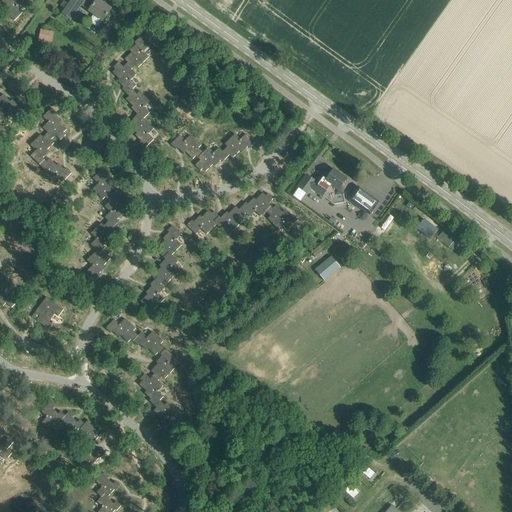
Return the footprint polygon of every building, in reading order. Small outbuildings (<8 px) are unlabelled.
[(23,1),(22,0),(0,0),(6,6),(4,8),(11,14),(9,15),(14,21),(23,11),(18,6),(23,1)] [(89,11),(94,15),(90,20),(90,22),(96,26),(99,26),(103,21),(111,9),(98,0),(96,0),(94,4),(87,0),(71,0),(69,4),(64,1),(60,6),(65,9),(62,13),(70,19),(81,5),(89,11)] [(41,29),(39,40),(52,43),(54,32),(41,29)] [(126,64),(131,69),(136,65),(138,67),(149,57),(143,51),(149,46),(139,37),(134,42),(136,44),(130,50),(131,52),(124,59),(128,62),(126,64)] [(122,89),(127,94),(132,89),(136,85),(131,80),(136,74),(131,69),(126,64),(123,66),(118,61),(113,67),(115,69),(112,72),(119,79),(117,81),(123,87),(122,89)] [(137,114),(136,116),(141,121),(143,118),(144,118),(150,112),(144,107),(150,101),(139,91),(137,93),(132,89),(127,94),(129,96),(126,99),(133,106),(131,108),(137,114)] [(0,118),(4,122),(10,117),(15,122),(24,113),(19,108),(17,109),(11,103),(9,105),(2,98),(0,99),(0,118)] [(48,132),(53,137),(55,135),(60,140),(65,135),(63,133),(66,130),(59,123),(61,121),(55,115),(57,113),(51,107),(42,116),(48,122),(42,127),(47,132),(48,132)] [(154,128),(144,118),(143,118),(141,121),(136,116),(130,121),(133,123),(130,126),(137,133),(135,135),(141,141),(139,143),(145,148),(154,139),(148,134),(154,128)] [(51,140),(53,137),(48,132),(47,132),(43,137),(40,134),(30,145),(35,150),(29,156),(38,164),(43,159),(42,158),(48,152),(47,150),(54,143),(51,140)] [(220,154),(225,159),(227,158),(230,161),(237,154),(239,156),(245,149),(247,151),(252,146),(243,137),(238,142),(232,137),(222,147),(225,150),(220,154)] [(201,156),(200,155),(196,151),(198,148),(188,138),(182,143),(177,138),(168,147),(173,152),(175,151),(181,157),(183,155),(190,162),(193,159),(195,161),(201,156)] [(201,156),(195,161),(197,163),(193,168),(198,174),(200,171),(203,174),(210,167),(212,169),(218,163),(220,165),(225,159),(220,154),(216,150),(211,156),(205,150),(200,155),(201,156)] [(43,159),(38,164),(43,169),(40,172),(51,182),(56,177),(62,183),(71,174),(66,168),(64,170),(58,164),(56,165),(49,158),(46,161),(43,159)] [(334,197),(344,195),(343,184),(347,179),(333,169),(325,181),(321,178),(317,184),(315,183),(316,182),(306,175),(297,188),(307,194),(311,188),(322,196),(326,191),(332,190),(334,197)] [(110,202),(115,197),(114,195),(117,192),(110,185),(112,183),(105,177),(107,175),(102,170),(93,179),(98,184),(93,190),(103,200),(105,197),(110,202)] [(358,187),(349,200),(369,215),(378,202),(358,187)] [(260,217),(265,212),(265,211),(270,206),(268,204),(273,199),(267,194),(265,196),(262,193),(255,200),(253,198),(247,204),(245,202),(240,208),(245,213),(249,217),(254,211),(260,217)] [(115,197),(110,202),(105,207),(110,213),(105,218),(109,222),(109,221),(114,227),(119,222),(118,220),(124,214),(122,212),(129,205),(126,202),(128,200),(123,194),(118,199),(115,197)] [(272,208),(270,206),(265,211),(265,212),(270,216),(267,219),(278,229),(283,224),(288,229),(297,220),(292,215),(290,216),(284,210),(282,212),(275,205),(272,208)] [(245,213),(240,208),(238,210),(235,207),(228,214),(226,212),(220,218),(218,216),(213,222),(216,225),(222,231),(227,225),(233,231),(243,220),(241,218),(245,213)] [(206,235),(216,225),(213,222),(218,216),(213,211),(211,214),(208,211),(201,218),(199,216),(193,222),(191,220),(186,226),(195,235),(200,229),(206,235)] [(100,254),(105,249),(104,247),(110,241),(108,239),(115,232),(112,229),(114,227),(109,221),(109,222),(104,226),(102,224),(91,234),(97,240),(91,245),(97,251),(98,251),(100,254)] [(169,253),(172,256),(182,245),(176,240),(182,234),(172,226),(167,231),(169,233),(163,239),(165,241),(158,248),(161,251),(159,253),(164,258),(169,253)] [(445,245),(453,251),(460,241),(452,236),(445,245)] [(98,251),(97,251),(87,261),(93,267),(87,272),(96,281),(102,276),(100,274),(106,268),(104,266),(111,259),(108,256),(110,254),(105,249),(100,254),(98,251)] [(178,262),(172,256),(169,253),(164,258),(166,260),(159,266),(161,268),(154,275),(157,278),(156,280),(161,285),(166,281),(168,283),(178,272),(173,267),(178,262)] [(322,273),(336,261),(331,255),(317,267),(322,273)] [(0,303),(3,306),(6,303),(11,308),(17,302),(14,299),(6,291),(12,286),(1,276),(0,276),(0,303)] [(165,289),(161,285),(156,280),(150,285),(152,287),(146,293),(148,295),(141,302),(144,305),(142,308),(147,313),(152,308),(155,310),(165,300),(160,294),(165,289)] [(31,317),(49,330),(53,324),(49,321),(55,314),(58,316),(63,310),(46,297),(31,317)] [(133,341),(138,336),(133,331),(135,329),(125,319),(120,324),(114,319),(105,328),(110,333),(112,331),(119,338),(121,336),(128,342),(131,339),(133,341)] [(141,332),(138,336),(133,341),(138,346),(140,344),(146,350),(148,349),(155,355),(158,352),(160,354),(165,348),(160,344),(163,341),(152,331),(147,337),(141,332)] [(154,374),(152,376),(158,381),(162,376),(165,379),(175,368),(169,363),(174,357),(165,348),(160,354),(162,356),(156,362),(158,364),(151,371),(154,374)] [(149,401),(154,406),(159,400),(159,401),(163,397),(158,391),(163,386),(158,381),(152,376),(150,378),(145,374),(140,379),(142,381),(139,384),(146,391),(144,393),(151,399),(149,401)] [(164,405),(159,401),(159,400),(154,406),(156,408),(153,411),(160,418),(159,419),(165,426),(163,427),(169,432),(178,423),(172,418),(177,412),(167,402),(164,405)] [(54,407),(49,403),(41,412),(46,417),(41,423),(46,427),(50,423),(53,426),(59,420),(61,421),(65,416),(65,415),(60,411),(58,414),(53,409),(54,407)] [(68,411),(65,415),(65,416),(61,421),(66,426),(61,431),(66,436),(69,432),(73,435),(79,428),(80,429),(85,424),(84,424),(80,420),(77,422),(72,417),(73,416),(68,411)] [(88,420),(84,424),(85,424),(80,429),(86,434),(80,440),(85,444),(86,445),(89,441),(92,444),(93,443),(99,437),(100,438),(104,433),(99,428),(97,431),(92,426),(93,425),(88,420)] [(0,454),(6,460),(12,454),(7,450),(14,442),(8,438),(1,446),(0,444),(0,442),(1,442),(0,441),(0,454)] [(93,443),(92,444),(89,441),(86,445),(85,444),(81,449),(87,455),(81,460),(87,465),(90,461),(93,464),(99,457),(101,458),(105,453),(100,448),(98,451),(93,446),(94,445),(93,443)] [(105,493),(109,496),(114,489),(116,490),(120,485),(115,481),(113,484),(107,479),(109,477),(104,473),(96,482),(102,487),(97,493),(101,497),(105,493)] [(105,493),(101,497),(97,502),(103,507),(98,511),(113,511),(116,510),(117,511),(122,505),(116,501),(114,504),(109,499),(110,497),(109,496),(105,493)]
